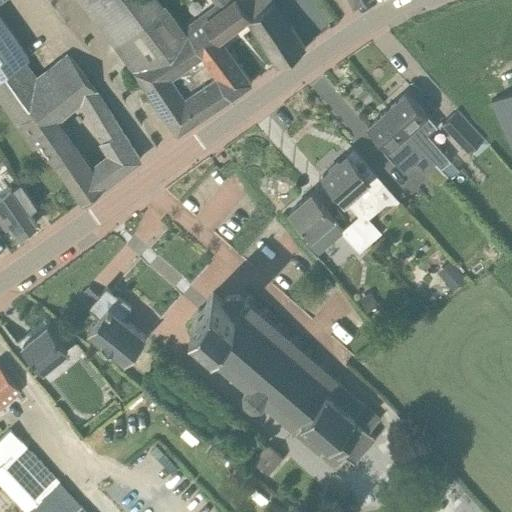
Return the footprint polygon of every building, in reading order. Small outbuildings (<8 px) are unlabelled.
[(120,39),(164,6),(159,0),(81,0),(115,43),(120,39)] [(250,15),(239,0),(214,0),(218,4),(184,30),(188,35),(201,53),(208,63),(232,95),(252,82),(219,37),(248,17),(250,15)] [(272,0),(250,15),(248,17),(251,22),(251,23),(280,63),(304,47),(272,0)] [(115,43),(137,71),(188,35),(184,30),(165,5),(164,6),(120,39),(115,43)] [(0,77),(23,62),(28,58),(0,18),(0,77)] [(232,95),(208,63),(191,75),(200,87),(185,98),(170,76),(201,53),(188,35),(137,71),(178,132),(232,95)] [(44,130),(57,120),(72,108),(70,105),(83,98),(106,134),(103,136),(113,153),(125,170),(140,159),(94,88),(71,58),(49,76),(48,74),(37,82),(23,62),(0,77),(0,101),(19,128),(35,117),(44,130)] [(437,127),(407,92),(388,110),(435,164),(441,170),(450,161),(428,136),(437,127)] [(511,150),(511,92),(489,103),(511,150)] [(435,164),(388,110),(368,127),(388,149),(385,151),(404,173),(416,162),(426,173),(435,164)] [(468,154),(484,140),(458,110),(442,124),(468,154)] [(92,166),(57,120),(44,130),(35,117),(19,128),(33,148),(43,141),(55,159),(53,160),(83,202),(106,185),(92,166)] [(490,146),(484,140),(471,151),(476,157),(490,146)] [(322,176),(345,202),(358,217),(363,213),(369,220),(378,211),(378,198),(375,193),(385,185),(356,152),(339,166),(337,163),(322,176)] [(28,212),(36,207),(20,183),(12,189),(12,188),(0,196),(0,217),(0,218),(7,228),(12,224),(20,235),(36,224),(28,212)] [(314,254),(315,253),(342,230),(333,219),(334,218),(312,192),(289,212),(311,237),(305,243),(314,254)] [(363,213),(358,217),(352,223),(369,243),(380,233),(369,220),(363,213)] [(369,243),(352,223),(341,232),(358,252),(369,243)] [(453,292),(467,281),(450,261),(437,272),(453,292)] [(131,308),(107,287),(99,296),(89,288),(72,307),(84,318),(91,311),(98,317),(88,327),(126,361),(146,337),(123,318),(131,308)] [(223,302),(213,293),(202,306),(191,317),(199,322),(196,324),(196,330),(201,335),(195,341),(248,389),(244,393),(245,402),(252,409),(262,409),(267,404),(338,468),(343,463),(347,467),(353,460),(355,462),(377,439),(369,431),(380,419),(245,300),(244,300),(239,296),(227,297),(223,302)] [(367,312),(377,306),(371,294),(361,300),(367,312)] [(43,371),(68,350),(48,325),(23,345),(43,371)] [(0,364),(0,406),(20,390),(0,364)] [(0,478),(28,511),(61,483),(23,442),(22,443),(10,430),(0,438),(0,478)] [(269,473),(282,458),(269,446),(256,461),(269,473)]
